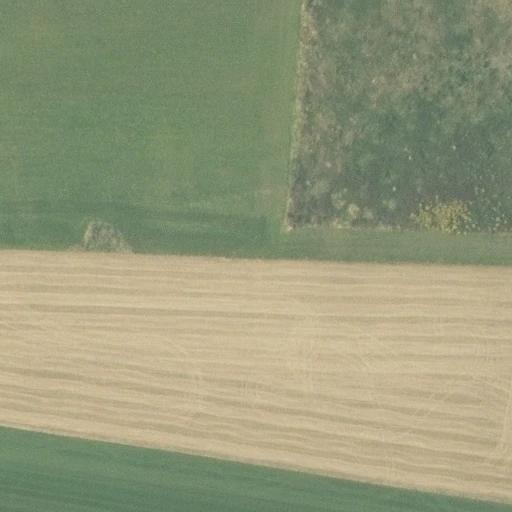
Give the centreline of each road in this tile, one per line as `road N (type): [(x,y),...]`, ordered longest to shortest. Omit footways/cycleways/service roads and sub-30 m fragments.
road 1 (motorway): [(511,21),(0,61)]
road 2 (motorway): [(0,113),(511,75)]
road 3 (unclassified): [(0,247),(511,215)]
